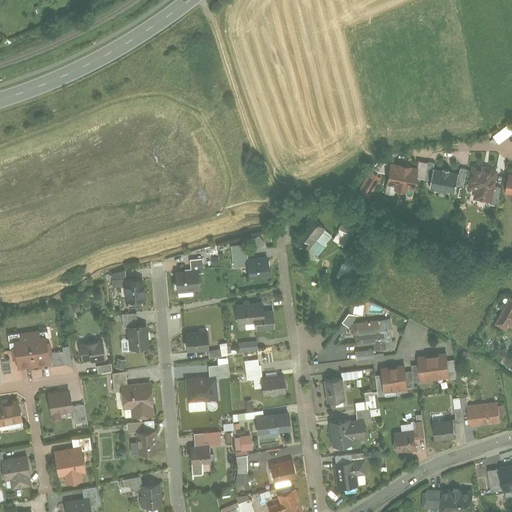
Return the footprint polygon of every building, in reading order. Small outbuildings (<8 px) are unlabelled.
[(418,160),(416,167),(416,170),(420,171),(419,177),(424,178),(426,162),(418,160)] [(416,167),(390,162),(387,181),(395,183),(394,188),(407,190),(408,186),(413,187),(416,167)] [(436,163),(426,162),(424,178),(433,179),(435,168),(436,163)] [(498,170),(472,165),(468,187),(476,188),(474,198),(492,201),(494,186),(498,170)] [(459,166),(457,172),(455,184),(461,186),(465,167),(459,166)] [(457,172),(435,168),(433,179),(432,187),(454,191),(455,184),(457,172)] [(367,170),(359,190),(371,195),(379,175),(367,170)] [(501,187),(494,186),(492,201),(498,203),(501,187)] [(324,229),(308,216),(294,233),(310,246),(314,241),(322,232),(324,229)] [(331,240),(343,246),(352,231),(341,224),(331,240)] [(322,232),(314,241),(322,248),(330,238),(322,232)] [(231,268),(247,267),(246,259),(245,246),(229,247),(231,268)] [(266,257),(246,259),(247,267),(248,280),(268,278),(266,257)] [(198,270),(198,274),(202,274),(201,259),(189,259),(189,268),(182,268),(182,270),(198,270)] [(346,279),(351,266),(341,262),(335,274),(346,279)] [(175,271),(176,293),(198,292),(198,274),(198,270),(182,270),(175,271)] [(123,279),(123,271),(110,272),(111,275),(109,275),(111,282),(111,287),(123,286),(122,279),(123,279)] [(143,301),(142,278),(123,279),(122,279),(123,286),(124,303),(143,301)] [(511,296),(509,295),(495,320),(507,327),(509,324),(511,326),(511,296)] [(79,312),(77,300),(65,302),(66,314),(79,312)] [(363,302),(350,300),(348,311),(361,313),(363,302)] [(262,301),(235,303),(237,324),(254,323),(255,331),(274,329),(272,309),(263,310),(262,301)] [(126,328),(136,327),(134,313),(121,315),(122,328),(126,328)] [(403,324),(385,316),(383,320),(384,320),(385,324),(400,331),(403,324)] [(383,320),(350,323),(351,337),(353,336),(355,353),(391,349),(389,330),(385,330),(385,324),(384,320),(383,320)] [(136,327),(126,328),(128,350),(148,348),(146,326),(136,327)] [(206,329),(184,330),(186,353),(208,351),(207,350),(206,329)] [(15,358),(16,370),(50,365),(48,354),(51,353),(51,352),(50,341),(46,341),(46,335),(39,336),(38,330),(18,332),(19,338),(12,339),(13,345),(10,346),(11,358),(15,358)] [(102,340),(78,342),(80,361),(87,360),(88,363),(104,361),(102,340)] [(255,340),(237,341),(238,353),(256,351),(255,340)] [(218,349),(219,357),(226,356),(225,343),(218,343),(218,349)] [(51,353),(48,354),(50,365),(50,367),(56,366),(63,365),(71,364),(69,350),(68,346),(62,347),(62,350),(62,351),(51,352),(51,353)] [(218,349),(207,350),(208,351),(208,358),(219,357),(218,349)] [(447,360),(446,352),(417,356),(418,365),(420,381),(449,378),(447,360)] [(10,373),(8,359),(0,360),(3,374),(10,373)] [(122,371),(125,362),(115,359),(113,368),(122,371)] [(254,389),(262,388),(260,376),(259,365),(257,365),(257,359),(242,361),(245,381),(253,380),(254,389)] [(447,360),(449,378),(456,377),(454,360),(447,360)] [(229,375),(228,363),(208,364),(209,375),(216,374),(216,376),(229,375)] [(405,363),(380,365),(381,379),(382,392),(407,390),(407,388),(406,372),(405,363)] [(110,364),(95,366),(96,375),(111,373),(110,364)] [(411,371),(412,383),(420,381),(418,365),(411,366),(411,371)] [(361,376),(360,368),(340,371),(341,378),(361,376)] [(209,375),(185,377),(187,401),(218,398),(216,376),(216,374),(209,375)] [(283,374),(260,376),(262,388),(263,397),(285,395),(283,374)] [(342,378),(323,381),(326,403),(344,401),(342,378)] [(150,383),(120,385),(122,410),(130,409),(131,417),(153,416),(150,383)] [(69,389),(46,393),(51,424),(61,422),(59,413),(71,411),(72,411),(71,405),(69,389)] [(460,411),(467,410),(466,405),(465,395),(459,396),(459,398),(460,409),(460,411)] [(0,425),(22,422),(18,398),(0,401),(0,425)] [(460,409),(459,398),(451,399),(453,410),(460,409)] [(467,410),(469,427),(500,424),(497,401),(466,405),(467,410)] [(82,403),(71,405),(72,411),(71,411),(73,424),(85,422),(82,403)] [(255,416),(262,416),(262,411),(244,413),(245,420),(255,419),(255,416)] [(355,412),(356,420),(364,419),(369,418),(368,411),(355,412)] [(257,436),(290,432),(288,413),(262,416),(255,416),(255,419),(257,436)] [(356,420),(328,422),(330,448),(352,446),(351,441),(365,440),(364,419),(356,420)] [(454,439),(452,419),(432,421),(434,441),(454,439)] [(399,421),(401,432),(413,430),(414,440),(424,439),(422,421),(410,422),(410,420),(399,421)] [(135,432),(153,431),(153,421),(127,423),(128,433),(135,432)] [(392,433),(394,453),(415,451),(414,440),(413,430),(401,432),(392,433)] [(156,453),(155,431),(153,431),(135,432),(136,443),(130,443),(131,454),(156,453)] [(193,434),(194,447),(208,446),(208,447),(220,446),(219,432),(193,434)] [(250,435),(239,436),(241,452),(252,450),(250,435)] [(70,439),(71,447),(80,446),(81,451),(91,450),(88,436),(70,439)] [(71,447),(53,450),(57,476),(63,475),(64,484),(82,481),(81,472),(85,472),(81,451),(80,446),(71,447)] [(189,447),(191,476),(200,475),(200,464),(209,463),(208,447),(208,446),(194,447),(189,447)] [(347,462),(363,460),(362,453),(347,455),(347,462)] [(30,476),(26,455),(2,459),(0,459),(0,461),(1,469),(4,481),(8,480),(10,490),(30,487),(28,477),(30,476)] [(246,456),(235,458),(237,474),(247,474),(247,465),(246,456)] [(292,460),(270,464),(274,483),(296,479),(292,460)] [(347,462),(333,463),(336,490),(357,488),(356,477),(367,476),(365,460),(363,460),(347,462)] [(511,464),(499,466),(503,492),(511,490),(511,464)] [(160,506),(159,483),(139,484),(140,507),(160,506)] [(441,490),(427,490),(427,491),(423,491),(422,510),(441,510),(440,511),(451,511),(452,509),(461,509),(461,511),(473,511),(473,505),(471,505),(472,489),(461,489),(461,486),(450,486),(450,489),(441,489),(441,490)] [(83,490),(84,500),(91,499),(91,500),(97,499),(96,488),(83,490)] [(268,489),(259,493),(261,498),(270,494),(268,489)] [(302,511),(294,490),(276,497),(279,504),(266,508),(267,511),(302,511)] [(84,500),(64,502),(65,511),(92,511),(91,500),(91,499),(84,500)] [(235,509),(236,511),(253,511),(249,500),(237,505),(238,508),(235,509)]
